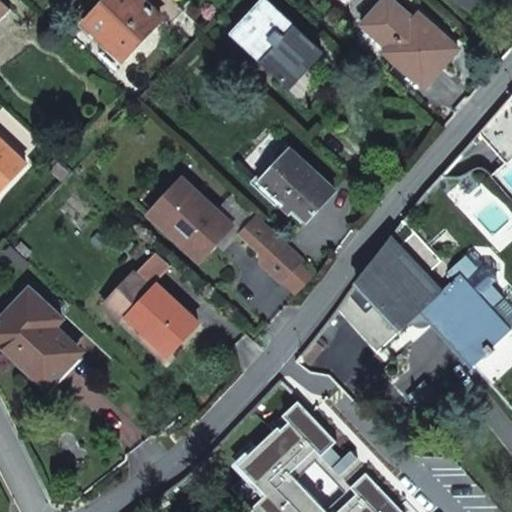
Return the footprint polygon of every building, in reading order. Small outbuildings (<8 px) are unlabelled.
[(0,0),(0,18),(10,8),(1,0),(0,0)] [(162,17),(143,0),(108,0),(87,23),(124,58),(162,17)] [(288,85),(320,51),(321,49),(267,0),(261,0),(232,33),(288,85)] [(440,43),(446,36),(419,13),(414,19),(392,0),(384,0),(364,24),(390,46),(389,48),(428,82),(453,54),(440,43)] [(459,47),(446,36),(440,43),(453,54),(459,47)] [(331,62),(320,51),(288,85),(285,89),(300,103),(323,78),(319,74),(331,62)] [(511,162),(511,99),(511,98),(481,134),(509,166),(511,162)] [(0,189),(26,162),(0,137),(0,189)] [(334,190),(291,149),(259,182),(281,204),(286,200),(307,220),(334,190)] [(152,215),(201,260),(217,243),(218,242),(212,236),(227,219),(217,210),(181,177),(165,195),(167,198),(152,215)] [(233,191),(217,210),(227,219),(212,236),(218,242),(217,243),(223,248),(239,232),(257,213),(233,191)] [(149,212),(152,215),(167,198),(165,195),(149,212)] [(304,257),(257,213),(239,232),(260,252),(259,262),(280,282),(304,257)] [(475,366),(511,330),(511,324),(495,306),(506,294),(494,282),(501,276),(501,268),(494,261),(487,263),(481,269),(475,275),(461,262),(457,266),(447,256),(427,273),(393,237),(340,309),(379,353),(424,311),(475,366)] [(169,264),(156,252),(136,274),(149,286),(169,264)] [(475,275),(481,269),(467,256),(461,262),(475,275)] [(144,329),(170,353),(199,322),(158,283),(153,289),(149,286),(136,274),(135,272),(105,305),(124,322),(130,316),(144,329)] [(62,317),(30,288),(0,320),(0,341),(49,386),(68,366),(64,362),(77,349),(53,327),(62,317)] [(164,359),(170,353),(144,329),(138,335),(164,359)] [(323,511),(298,485),(323,461),(347,487),(366,470),(359,463),(350,471),(339,459),(344,453),(306,413),(290,428),(297,434),(288,442),(286,439),(245,477),(273,507),(267,511),(401,511),(374,484),(359,499),(365,505),(357,511),(323,511)]
